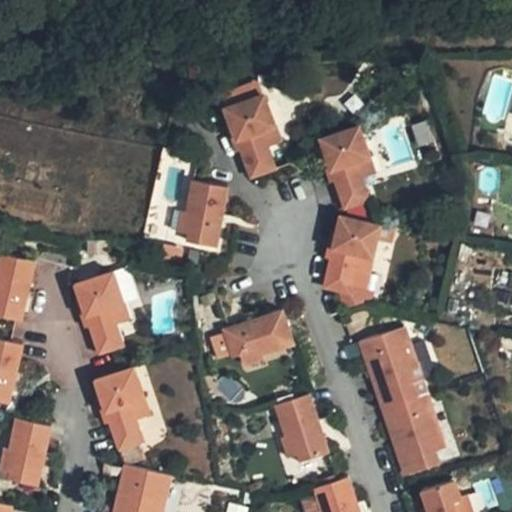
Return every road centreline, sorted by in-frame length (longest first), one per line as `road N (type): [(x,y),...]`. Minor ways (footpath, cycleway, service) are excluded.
road 1 (residential): [(383,511),(306,285),(269,220),(176,104)]
road 2 (residential): [(65,511),(77,454),(74,384),(45,303),(50,269)]
